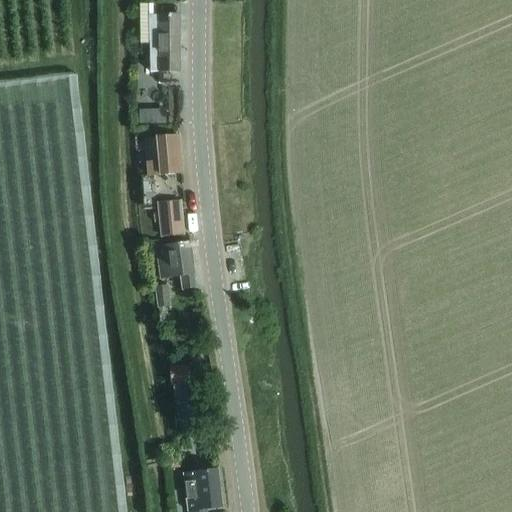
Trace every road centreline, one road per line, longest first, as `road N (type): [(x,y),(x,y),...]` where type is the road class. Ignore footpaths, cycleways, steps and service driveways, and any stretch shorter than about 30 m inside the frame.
road 1 (tertiary): [(242,511),(206,196),(200,0)]
road 2 (track): [(330,511),(311,387)]
